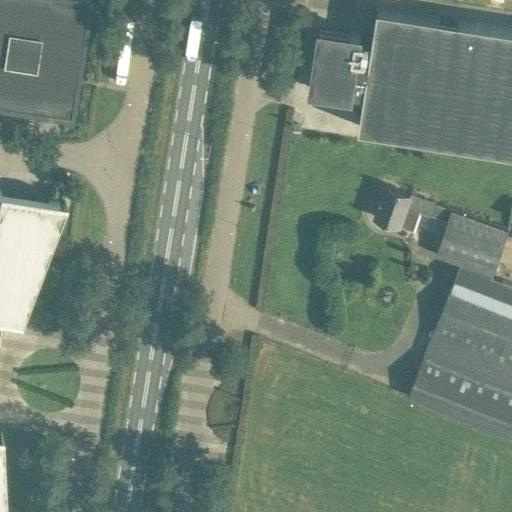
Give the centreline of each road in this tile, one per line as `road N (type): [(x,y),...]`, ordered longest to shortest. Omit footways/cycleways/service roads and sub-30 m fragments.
road 1 (primary): [(129,511),(209,0)]
road 2 (unclassified): [(188,511),(263,0)]
road 3 (unclassified): [(80,511),(130,163)]
road 4 (unclassified): [(130,163),(155,0)]
road 5 (unclassified): [(130,163),(0,143)]
